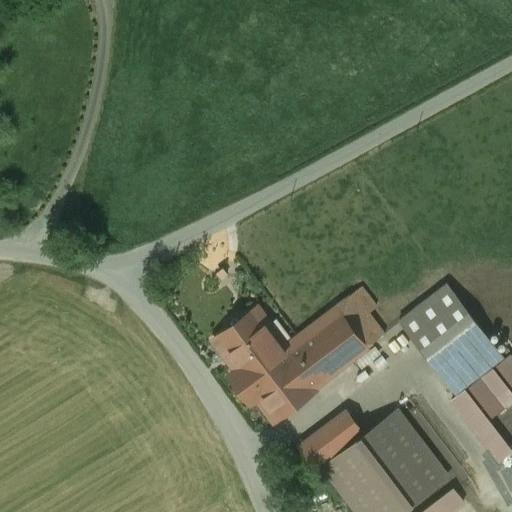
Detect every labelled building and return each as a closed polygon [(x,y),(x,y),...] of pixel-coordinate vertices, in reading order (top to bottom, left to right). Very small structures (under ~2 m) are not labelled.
[(222,268),(215,273),(220,279),(227,274),(222,268)] [(447,284),(399,321),(455,393),(502,356),(447,284)] [(376,307),(361,287),(353,293),(368,313),(376,307)] [(368,313),(353,293),(336,305),(367,347),(384,334),(368,313)] [(285,344),(281,347),(314,388),(342,366),(367,347),(336,305),(285,344)] [(257,307),(213,340),(236,371),(276,340),(281,347),(285,344),(257,307)] [(236,371),(229,376),(250,403),(255,399),(273,422),(315,390),(314,388),(281,347),(276,340),(236,371)] [(364,435),(363,435),(322,467),(356,511),(399,511),(448,475),(397,409),(364,435)] [(345,411),(299,446),(317,470),(322,467),(363,435),(364,435),(345,411)]
